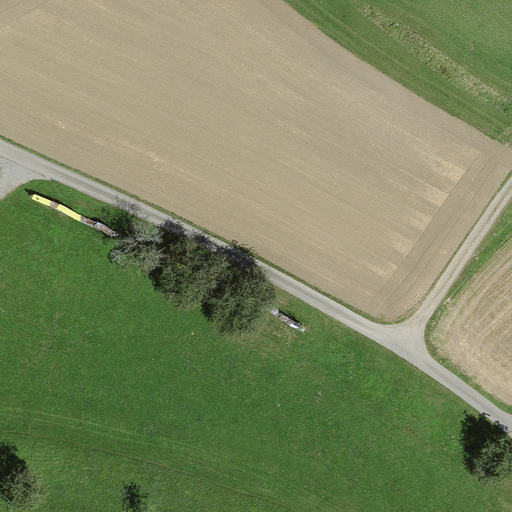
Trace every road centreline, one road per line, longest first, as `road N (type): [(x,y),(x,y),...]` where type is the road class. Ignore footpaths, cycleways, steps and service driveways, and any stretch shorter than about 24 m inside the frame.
road 1 (unclassified): [(0,145),(206,240),(399,342),(511,424)]
road 2 (track): [(511,189),(404,345)]
